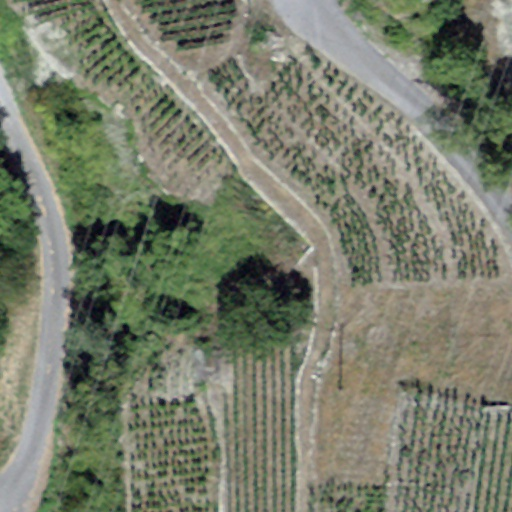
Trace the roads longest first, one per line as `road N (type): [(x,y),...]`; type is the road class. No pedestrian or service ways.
road 1 (unclassified): [(0,103),(42,183),(58,245),(37,451),(0,508)]
road 2 (unclassified): [(313,0),(340,38),(485,157),(511,207)]
